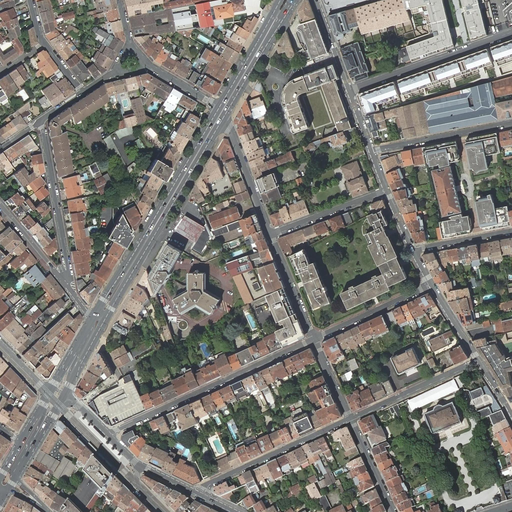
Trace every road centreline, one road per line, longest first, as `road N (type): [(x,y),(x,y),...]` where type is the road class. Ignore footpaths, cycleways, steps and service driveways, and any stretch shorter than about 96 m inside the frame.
road 1 (primary): [(218,107),(93,317)]
road 2 (residential): [(109,435),(313,339)]
road 3 (primary): [(108,314),(222,121)]
road 4 (residential): [(348,91),(511,32)]
road 5 (residential): [(350,419),(212,482),(201,495)]
road 6 (residential): [(40,121),(65,284)]
road 7 (residential): [(511,122),(371,151)]
road 8 (primary): [(222,121),(295,0)]
road 9 (residential): [(350,419),(478,360)]
road 10 (residential): [(313,339),(429,283)]
road 11 (residential): [(386,190),(270,234)]
road 12 (primary): [(280,0),(218,107)]
road 13 (residential): [(222,121),(270,234)]
